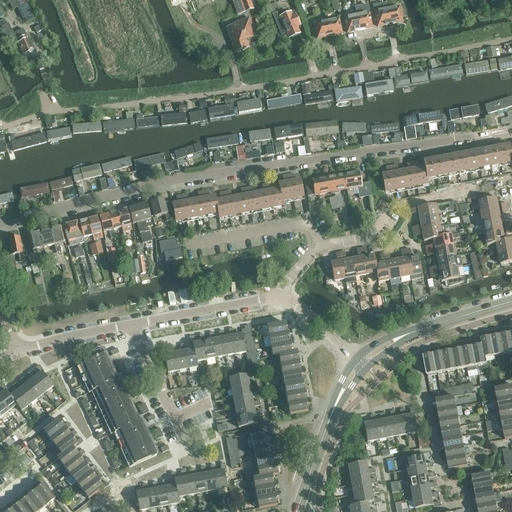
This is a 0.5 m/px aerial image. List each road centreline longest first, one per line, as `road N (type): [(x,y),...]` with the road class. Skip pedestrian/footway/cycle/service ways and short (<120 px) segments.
road 1 (residential): [(0,223),(172,181),(511,129)]
road 2 (residential): [(0,129),(511,39)]
road 3 (secondary): [(361,363),(400,339),(511,304)]
road 4 (secondary): [(297,511),(361,363)]
road 5 (residential): [(132,326),(285,298)]
road 6 (residential): [(319,246),(372,236),(389,210),(453,190)]
road 7 (residential): [(319,246),(310,222),(191,244)]
road 8 (residential): [(203,407),(167,411),(132,326)]
